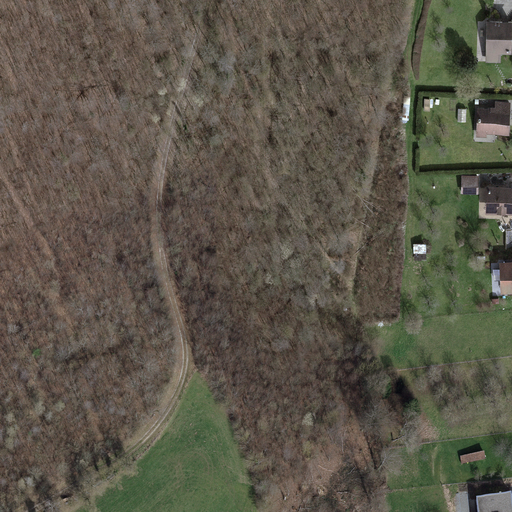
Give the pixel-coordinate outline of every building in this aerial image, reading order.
[(511,23),(488,23),(487,62),(499,62),(499,51),(511,51),(511,23)] [(478,110),(478,132),(508,133),(509,106),(496,105),(496,111),(478,110)] [(511,188),(489,188),(488,212),(511,212),(511,188)] [(423,244),(415,245),(416,261),(424,260),(423,244)] [(511,264),(502,264),(502,292),(511,292),(511,264)] [(511,511),(511,509),(511,498),(477,501),(478,511),(511,511)]
